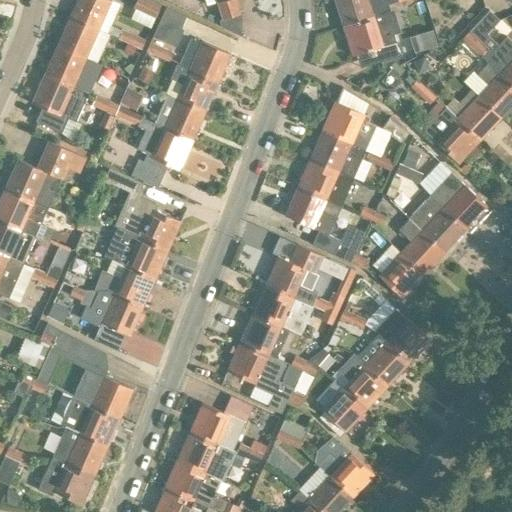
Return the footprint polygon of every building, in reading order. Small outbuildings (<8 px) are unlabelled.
[(77,0),(71,16),(98,28),(111,0),(110,0),(77,0)] [(135,9),(155,18),(161,6),(148,0),(136,0),(133,8),(135,9)] [(203,0),(206,6),(217,2),(223,20),(219,21),(220,26),(241,36),(242,14),(240,14),(235,0),(203,0)] [(335,0),(343,25),(386,11),(390,9),(389,5),(398,3),(397,0),(335,0)] [(165,8),(161,19),(181,28),(186,17),(165,8)] [(400,54),(386,11),(343,25),(353,55),(356,55),(377,47),(381,60),(400,54)] [(489,11),(469,32),(462,39),(473,49),(479,42),(480,43),(488,34),(500,21),(489,11)] [(98,28),(71,16),(58,45),(85,57),(98,28)] [(111,25),(107,32),(119,38),(123,30),(111,25)] [(132,44),(136,35),(123,29),(123,30),(119,38),(132,44)] [(409,38),(414,53),(431,48),(437,46),(432,30),(426,32),(409,38)] [(136,35),(132,44),(143,49),(147,40),(136,35)] [(179,66),(218,83),(231,54),(192,37),(179,66)] [(511,42),(507,37),(491,53),(488,50),(482,57),(489,64),(511,85),(511,42)] [(159,56),(163,47),(150,42),(146,51),(159,56)] [(479,42),(473,49),(482,57),(488,50),(480,43),(479,42)] [(136,48),(127,44),(123,52),(132,56),(136,48)] [(85,57),(58,45),(45,73),(73,86),(85,57)] [(163,47),(159,56),(169,61),(173,52),(163,47)] [(413,62),(418,73),(423,71),(426,63),(424,57),(413,62)] [(390,68),(377,83),(384,90),(392,90),(399,82),(399,74),(405,71),(394,61),(389,67),(390,68)] [(478,96),(501,118),(511,106),(511,85),(489,64),(478,76),(488,85),(478,96)] [(177,98),(205,111),(218,83),(179,66),(177,65),(170,79),(183,85),(177,98)] [(142,67),(137,79),(148,84),(154,72),(142,67)] [(32,102),(42,106),(36,121),(62,132),(68,118),(76,121),(89,92),(73,86),(45,73),(32,102)] [(420,96),(427,89),(417,80),(410,87),(420,96)] [(427,89),(420,96),(429,104),(435,97),(427,89)] [(136,110),(142,96),(128,90),(122,104),(136,110)] [(116,115),(119,106),(109,102),(96,96),(92,105),(105,110),(116,115)] [(158,124),(193,139),(205,111),(177,98),(170,96),(158,124)] [(457,118),(481,140),(501,118),(478,96),(457,118)] [(323,129),(365,149),(371,151),(380,156),(390,134),(382,129),(382,128),(376,125),(361,119),(363,114),(335,102),(323,129)] [(127,119),(131,112),(120,107),(117,115),(127,119)] [(481,140),(457,118),(446,107),(424,131),(436,142),(459,163),(481,140)] [(131,112),(127,119),(139,124),(142,118),(131,112)] [(109,130),(114,117),(105,113),(100,126),(109,130)] [(382,128),(382,129),(390,134),(401,142),(407,133),(397,126),(399,123),(391,116),(388,120),(382,128)] [(137,149),(147,153),(169,163),(180,168),(193,139),(158,124),(156,123),(142,118),(139,124),(138,127),(145,130),(137,149)] [(365,149),(323,129),(310,158),(353,177),(365,149)] [(6,187),(48,206),(65,167),(79,173),(86,157),(48,141),(37,168),(18,160),(6,187)] [(408,149),(402,164),(413,169),(420,154),(408,149)] [(379,166),(383,157),(380,156),(371,151),(367,161),(379,166)] [(383,157),(379,166),(390,171),(394,162),(383,157)] [(353,177),(310,158),(298,186),(340,205),(353,177)] [(165,171),(143,161),(138,159),(130,176),(158,187),(165,171)] [(406,178),(410,169),(399,164),(395,173),(406,178)] [(459,170),(465,175),(470,169),(466,165),(465,164),(459,170)] [(116,186),(129,192),(137,196),(142,182),(109,168),(103,183),(115,188),(116,186)] [(410,169),(406,178),(418,183),(422,174),(410,169)] [(430,196),(465,229),(487,206),(452,173),(430,196)] [(393,177),(386,194),(393,197),(400,181),(393,177)] [(340,205),(298,186),(285,216),(313,228),(321,211),(335,217),(340,205)] [(48,206),(6,187),(0,201),(0,218),(36,235),(40,224),(48,206)] [(409,219),(444,252),(465,229),(430,196),(409,219)] [(158,205),(140,197),(125,231),(168,250),(181,221),(155,210),(158,205)] [(372,221),(376,212),(364,207),(360,215),(372,221)] [(82,232),(86,224),(90,215),(78,209),(70,226),(82,232)] [(376,212),(372,221),(383,226),(387,217),(376,212)] [(90,215),(86,224),(97,229),(101,220),(90,215)] [(36,235),(0,218),(0,252),(23,263),(36,235)] [(401,254),(423,274),(444,252),(409,219),(400,228),(413,240),(401,254)] [(354,265),(358,256),(344,250),(338,245),(340,241),(318,230),(312,244),(341,258),(340,259),(354,265)] [(168,250),(125,231),(122,237),(111,261),(126,268),(127,266),(155,279),(168,250)] [(311,306),(324,312),(328,301),(316,296),(318,293),(311,290),(318,274),(315,273),(323,255),(297,244),(289,261),(278,256),(265,285),(294,299),(311,306)] [(54,256),(65,261),(69,251),(58,246),(54,256)] [(23,263),(0,252),(0,293),(8,297),(23,263)] [(423,274),(401,254),(380,276),(402,297),(423,274)] [(358,256),(354,265),(364,269),(368,260),(358,256)] [(51,263),(46,273),(58,278),(62,268),(51,263)] [(155,279),(127,266),(126,268),(121,279),(102,271),(94,291),(97,290),(107,290),(143,306),(155,279)] [(42,283),(46,273),(34,268),(30,277),(42,283)] [(53,288),(58,278),(46,273),(42,283),(53,288)] [(70,295),(74,286),(62,281),(58,290),(70,295)] [(357,281),(348,300),(356,304),(365,284),(357,281)] [(253,314),(281,327),(298,334),(311,306),(294,299),(265,285),(253,314)] [(85,291),(74,286),(70,295),(81,300),(85,291)] [(107,290),(97,290),(94,291),(85,291),(81,300),(80,302),(91,307),(87,316),(130,335),(143,306),(107,290)] [(333,292),(328,301),(324,312),(335,317),(344,297),(335,293),(333,292)] [(385,300),(379,294),(374,300),(380,306),(385,300)] [(0,301),(0,316),(7,319),(12,307),(0,301)] [(351,324),(355,315),(342,310),(339,319),(351,324)] [(377,333),(386,342),(409,363),(430,340),(399,311),(377,333)] [(240,342),(277,358),(280,350),(272,346),(281,327),(253,314),(240,342)] [(355,315),(351,324),(363,329),(366,320),(355,315)] [(51,346),(59,329),(47,323),(38,342),(25,337),(21,348),(43,358),(48,345),(51,346)] [(51,346),(49,351),(60,356),(86,369),(74,396),(120,417),(133,389),(104,377),(107,370),(100,366),(106,353),(59,329),(51,346)] [(339,338),(332,335),(328,344),(335,347),(339,338)] [(289,400),(293,392),(295,388),(277,380),(286,362),(277,358),(240,342),(228,370),(256,383),(255,386),(273,395),(268,407),(281,413),(287,399),(289,400)] [(366,363),(389,384),(409,363),(386,342),(366,363)] [(307,361),(302,370),(314,375),(318,366),(328,354),(323,348),(307,361)] [(344,387),(367,408),(389,384),(366,363),(360,358),(354,355),(339,371),(350,381),(344,387)] [(302,370),(307,361),(294,356),(291,364),(302,370)] [(36,380),(47,385),(50,378),(39,373),(36,380)] [(31,388),(34,379),(24,374),(20,382),(18,382),(13,392),(26,398),(31,388)] [(47,385),(36,380),(34,379),(31,388),(43,394),(47,385)] [(367,408),(344,387),(338,382),(319,402),(325,408),(323,410),(345,431),(367,408)] [(293,392),(289,400),(289,401),(300,406),(304,397),(293,392)] [(120,417),(74,396),(61,425),(65,427),(107,446),(120,417)] [(218,442),(233,449),(234,447),(252,407),(230,396),(223,412),(202,403),(189,432),(217,444),(218,442)] [(279,430),(292,436),(302,440),(307,429),(284,419),(279,430)] [(107,446),(65,427),(53,455),(95,474),(107,446)] [(288,444),(292,436),(279,430),(276,438),(288,444)] [(177,461),(205,473),(217,444),(189,432),(177,461)] [(292,436),(288,444),(299,448),(302,440),(292,436)] [(313,461),(318,465),(352,497),(374,474),(339,442),(338,443),(331,436),(316,450),(313,461)] [(254,439),(250,448),(252,449),(263,454),(267,445),(254,439)] [(232,452),(248,459),(252,449),(250,448),(240,444),(238,449),(234,447),(233,449),(232,452)] [(4,455),(16,460),(20,453),(8,447),(4,455)] [(252,449),(248,459),(259,463),(263,454),(252,449)] [(16,460),(4,455),(0,465),(0,481),(9,485),(19,462),(28,466),(32,458),(20,453),(16,460)] [(95,474),(53,455),(38,489),(52,496),(54,491),(82,503),(95,474)] [(241,511),(242,511),(246,502),(239,498),(236,504),(217,496),(219,493),(215,492),(221,480),(205,473),(177,461),(164,489),(216,511),(241,511)] [(338,511),(352,497),(318,465),(317,466),(318,467),(297,490),(307,500),(319,511),(338,511)] [(21,499),(16,492),(7,488),(1,501),(17,508),(21,499)] [(216,511),(164,489),(153,511),(216,511)] [(319,511),(307,500),(295,511),(319,511)] [(246,502),(242,511),(245,511),(253,511),(256,506),(246,502)]
